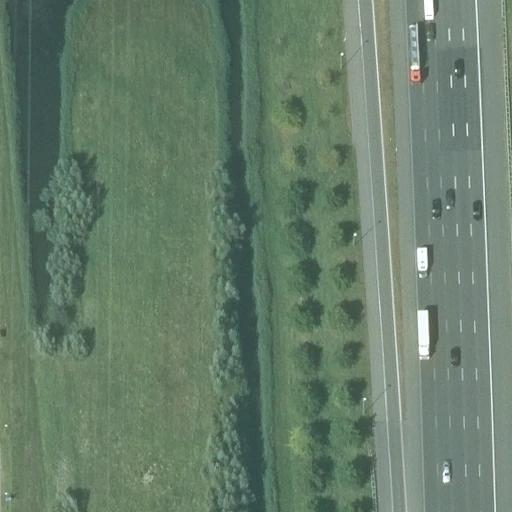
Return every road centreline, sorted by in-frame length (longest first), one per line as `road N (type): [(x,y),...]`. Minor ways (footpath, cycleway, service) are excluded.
road 1 (motorway): [(363,0),(399,511)]
road 2 (motorway): [(437,0),(458,511)]
